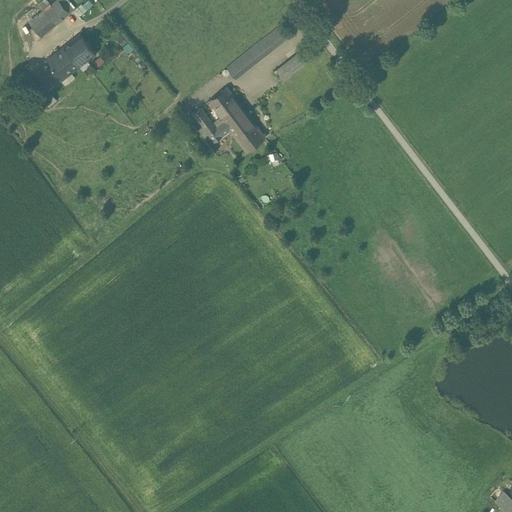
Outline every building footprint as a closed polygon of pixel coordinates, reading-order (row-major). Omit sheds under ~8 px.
[(49,0),(44,0),(26,15),(42,36),(75,9),(67,0),(57,0),(53,4),(49,0)] [(283,27),(231,69),(239,79),(291,37),(283,27)] [(81,33),(45,60),(62,80),(96,52),(81,33)] [(299,53),(275,71),(283,82),(307,64),(299,53)] [(97,66),(104,59),(99,55),(92,62),(97,66)] [(39,79),(30,86),(39,98),(49,90),(39,79)] [(229,87),(211,101),(227,121),(233,129),(251,151),(269,137),(229,87)] [(44,98),(48,105),(56,100),(52,93),(44,98)] [(204,108),(196,114),(218,142),(233,129),(227,121),(220,127),(204,108)] [(276,150),(269,154),(272,160),(279,156),(276,150)] [(496,511),(511,511),(511,496),(503,489),(494,499),(502,506),(496,511)]
